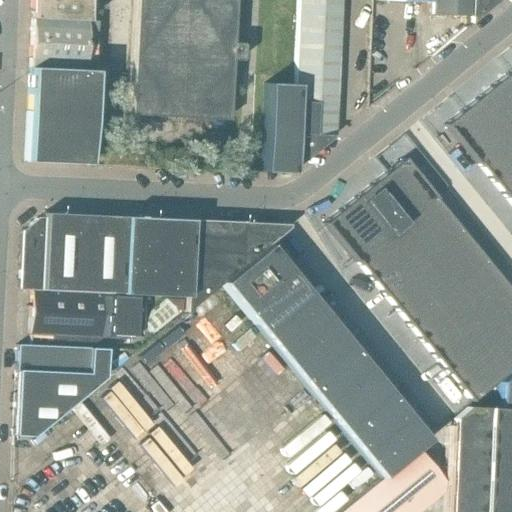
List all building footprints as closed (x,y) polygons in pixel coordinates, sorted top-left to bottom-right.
[(29,0),(29,18),(83,20),(84,0),(29,0)] [(131,0),(126,114),(222,119),(225,60),(235,60),(238,58),(238,46),(236,43),(226,43),(228,0),(131,0)] [(467,16),(468,0),(431,0),(431,3),(430,14),(467,16)] [(468,0),(467,16),(469,16),(469,23),(497,0),(468,0)] [(295,6),(295,22),(336,24),(336,8),(295,6)] [(29,18),(27,68),(81,70),(83,20),(29,18)] [(295,22),(294,38),(335,40),(336,24),(295,22)] [(294,38),(293,54),(334,56),(335,40),(294,38)] [(292,70),(333,72),(334,56),(293,54),(292,70)] [(27,68),(25,116),(87,118),(89,70),(81,70),(27,68)] [(292,85),(292,86),(333,88),(333,72),(292,70),(292,85)] [(511,81),(505,73),(489,85),(511,113),(511,81)] [(259,159),(259,172),(289,174),(289,169),(299,161),(331,135),(332,119),(291,118),(291,102),(292,86),(292,85),(262,83),(259,159)] [(511,113),(489,85),(474,98),(505,137),(511,131),(511,113)] [(292,86),(291,102),(332,104),(333,88),(292,86)] [(474,98),(458,111),(490,149),(505,137),(474,98)] [(291,118),(332,119),(332,104),(291,102),(291,118)] [(458,111),(442,124),(473,163),(490,149),(458,111)] [(85,165),(86,142),(87,118),(25,116),(23,162),(85,165)] [(490,149),(473,163),(474,164),(475,163),(487,178),(511,157),(511,131),(505,137),(490,149)] [(401,157),(384,171),(415,210),(432,196),(401,157)] [(511,157),(487,178),(500,193),(511,182),(511,157)] [(369,184),(400,223),(415,210),(384,171),(369,184)] [(511,182),(500,193),(511,208),(511,182)] [(384,235),(400,223),(369,184),(353,196),(384,235)] [(337,209),(369,248),(384,235),(353,196),(337,209)] [(415,210),(400,223),(412,238),(443,213),(432,198),(433,197),(432,196),(415,210)] [(352,261),(369,248),(337,209),(321,222),(352,261)] [(443,213),(412,238),(425,254),(456,228),(443,213)] [(36,218),(19,232),(17,289),(29,290),(118,294),(121,217),(41,214),(40,218),(36,218)] [(118,294),(130,295),(140,295),(150,296),(154,219),(121,217),(118,294)] [(186,220),(154,219),(150,296),(182,297),(186,220)] [(217,283),(236,267),(238,223),(186,220),(182,297),(181,312),(217,283)] [(264,244),(284,228),(285,225),(238,223),(236,267),(264,244)] [(369,248),(352,261),(353,263),(354,262),(366,276),(412,238),(400,223),(384,235),(369,248)] [(456,228),(425,254),(438,269),(469,244),(456,228)] [(412,238),(366,276),(378,292),(425,254),(412,238)] [(217,283),(238,308),(285,270),(264,244),(236,267),(217,283)] [(469,244),(438,269),(450,285),(481,259),(469,244)] [(425,254),(378,292),(391,307),(438,269),(425,254)] [(481,259),(450,285),(463,300),(494,275),(481,259)] [(438,269),(391,307),(404,323),(450,285),(438,269)] [(258,332),(305,294),(285,270),(238,308),(258,332)] [(494,275),(463,300),(476,316),(507,290),(494,275)] [(450,285),(404,323),(416,338),(463,300),(450,285)] [(130,295),(118,294),(29,290),(27,335),(128,340),(128,336),(138,336),(140,295),(130,295)] [(476,316),(468,322),(480,338),(511,311),(511,297),(507,290),(476,316)] [(324,318),(305,294),(258,332),(277,356),(324,318)] [(139,321),(151,333),(175,311),(163,298),(139,321)] [(463,300),(416,338),(429,354),(468,322),(476,316),(463,300)] [(511,311),(480,338),(493,353),(511,337),(511,311)] [(344,342),(324,318),(277,356),(297,380),(344,342)] [(468,322),(429,354),(441,369),(480,338),(468,322)] [(511,337),(493,353),(506,370),(511,365),(511,337)] [(480,338),(441,369),(454,385),(493,353),(480,338)] [(297,380),(317,404),(364,366),(344,342),(297,380)] [(14,345),(13,371),(85,374),(86,348),(26,346),(14,345)] [(12,391),(10,436),(29,437),(34,433),(100,379),(101,349),(86,348),(85,374),(13,371),(12,378),(12,391)] [(454,385),(468,401),(506,370),(493,353),(454,385)] [(337,429),(384,391),(364,366),(317,404),(337,429)] [(511,368),(497,381),(496,409),(511,409),(511,368)] [(404,415),(384,391),(337,429),(356,453),(404,415)] [(511,511),(511,409),(496,409),(466,409),(453,420),(447,511),(511,511)] [(424,439),(404,415),(356,453),(377,478),(413,448),(424,439)] [(337,511),(416,511),(439,494),(441,482),(415,450),(337,511)]
